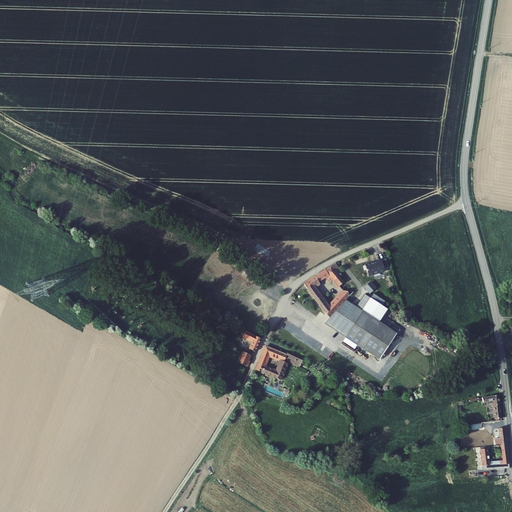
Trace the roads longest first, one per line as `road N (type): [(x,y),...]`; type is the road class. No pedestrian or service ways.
road 1 (tertiary): [(488,0),(463,183),(494,307),(511,443)]
road 2 (track): [(237,394),(162,511)]
